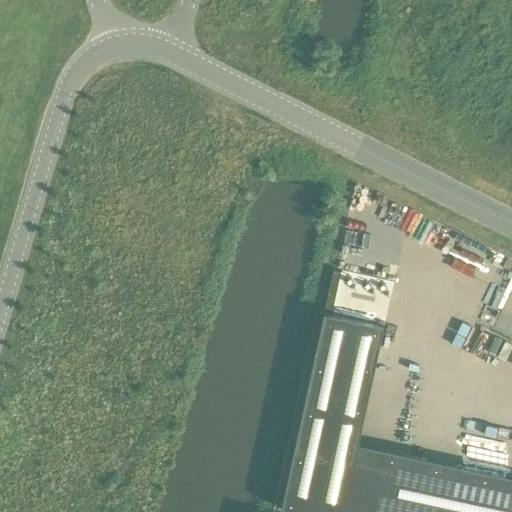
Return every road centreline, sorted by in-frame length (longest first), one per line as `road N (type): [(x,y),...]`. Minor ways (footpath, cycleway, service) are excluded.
road 1 (tertiary): [(511,225),(173,56)]
road 2 (tertiary): [(0,314),(67,84),(85,57),(114,45)]
road 3 (unknown): [(511,431),(458,398),(436,370),(416,292)]
